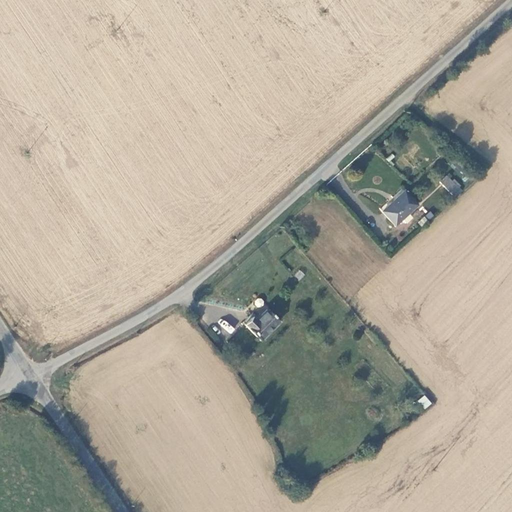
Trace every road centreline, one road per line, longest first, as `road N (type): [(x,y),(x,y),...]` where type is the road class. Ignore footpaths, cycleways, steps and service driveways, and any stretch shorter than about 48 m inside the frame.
road 1 (unclassified): [(510,0),(190,288),(30,373)]
road 2 (unclassified): [(30,373),(122,511)]
